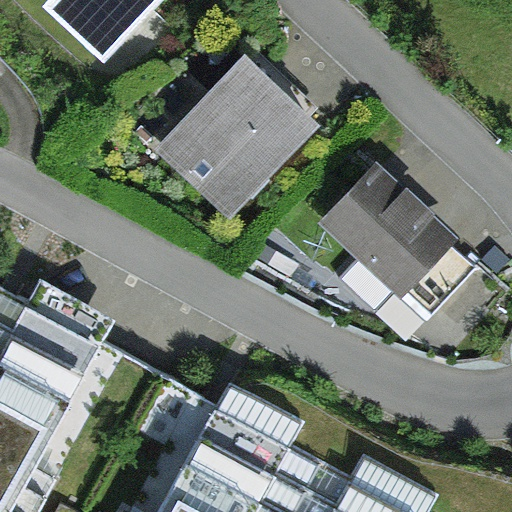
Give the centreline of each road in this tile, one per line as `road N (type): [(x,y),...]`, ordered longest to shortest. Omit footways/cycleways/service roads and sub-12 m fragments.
road 1 (residential): [(511,398),(434,398),(0,178)]
road 2 (residential): [(317,0),(511,184)]
